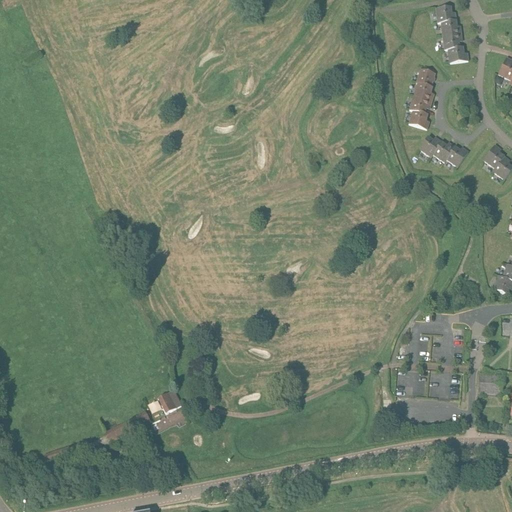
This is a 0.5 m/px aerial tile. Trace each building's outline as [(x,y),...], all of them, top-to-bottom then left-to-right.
[(436,26),(440,25),(456,23),(456,16),(455,14),(452,14),(451,8),(435,10),(436,26)] [(440,25),(442,40),(462,37),(461,29),(461,28),(457,28),(456,23),(440,25)] [(443,52),(447,52),(463,51),(463,48),(460,48),(459,44),(462,44),(462,41),(462,37),(442,40),(443,52)] [(463,51),(447,52),(448,66),(468,63),(468,56),(467,55),(464,55),(463,51)] [(498,77),(510,83),(511,77),(511,61),(511,62),(506,59),(498,77)] [(415,85),(416,86),(432,90),(433,84),(434,81),(436,75),(420,70),(415,85)] [(416,86),(413,98),(431,105),(434,98),(434,96),(431,95),(432,90),(416,86)] [(408,112),(412,113),(427,118),(428,116),(425,115),(426,110),(429,111),(430,110),(431,105),(413,98),(408,112)] [(427,118),(412,113),(408,126),(427,132),(429,126),(429,124),(426,122),(427,118)] [(430,160),(432,157),(442,143),(436,139),(435,138),(433,141),(428,138),(418,151),(430,160)] [(444,165),(446,162),(455,148),(450,144),(448,143),(447,146),(442,143),(432,157),(444,165)] [(483,163),(493,171),(503,157),(499,154),(501,151),(500,150),(495,146),(483,163)] [(455,148),(446,162),(457,170),(468,154),(463,149),(462,148),(459,151),(455,148)] [(503,157),(493,171),(492,173),(498,178),(504,182),(511,170),(511,167),(509,165),(510,163),(508,161),(503,157)] [(511,267),(510,267),(507,266),(501,278),(511,282),(511,267)] [(511,282),(501,278),(498,277),(492,291),(507,297),(510,291),(511,292),(511,282)] [(502,397),(503,376),(479,375),(478,396),(502,397)] [(181,408),(173,392),(157,400),(166,416),(181,408)] [(146,414),(106,435),(111,444),(151,423),(146,414)] [(86,443),(44,457),(47,467),(89,453),(86,443)]
